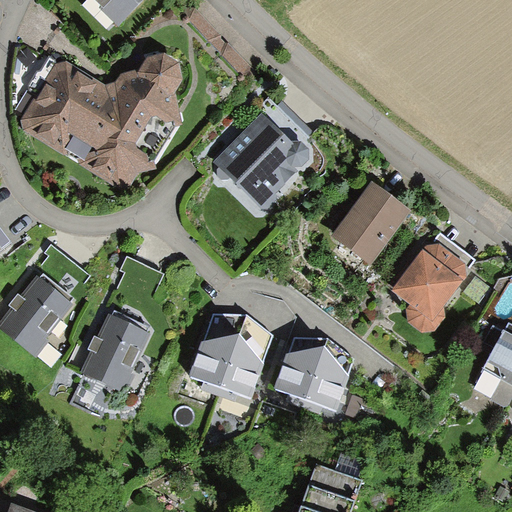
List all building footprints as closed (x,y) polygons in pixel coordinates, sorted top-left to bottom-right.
[(87,0),(113,25),(138,0),(87,0)] [(51,64),(19,119),(22,130),(118,189),(128,184),(137,173),(153,168),(152,156),(170,126),(181,123),(171,91),(178,78),(175,61),(159,51),(143,56),(134,69),(117,73),(112,81),(103,84),(63,61),(51,64)] [(292,137),(260,112),(223,151),(217,151),(212,155),(210,161),(214,166),(214,174),(218,178),(223,180),(229,176),(260,208),(265,208),(295,170),(301,170),(305,163),(308,157),(307,151),(307,145),(303,140),(297,136),(292,137)] [(411,211),(371,182),(331,238),(371,266),(411,211)] [(12,245),(0,229),(0,254),(1,253),(12,245)] [(424,245),(417,250),(389,291),(408,305),(406,308),(406,323),(420,332),(433,331),(445,316),(441,308),(466,274),(464,264),(440,244),(424,245)] [(157,297),(167,276),(136,261),(126,283),(157,297)] [(1,329),(37,358),(50,342),(47,340),(73,308),(70,306),(75,300),(44,275),(23,301),(19,298),(10,309),(14,312),(1,329)] [(151,329),(114,313),(112,318),(109,318),(98,342),(94,340),(89,353),(90,355),(81,374),(126,395),(152,337),(148,336),(151,329)] [(251,401),(274,336),(247,318),(213,316),(190,380),(207,386),(233,395),(251,401)] [(511,323),(509,322),(482,369),(511,385),(511,323)] [(335,409),(355,358),(326,337),(293,337),(274,385),(293,393),(317,402),(335,409)] [(349,511),(362,480),(316,463),(298,511),(349,511)] [(35,511),(9,502),(5,511),(35,511)]
